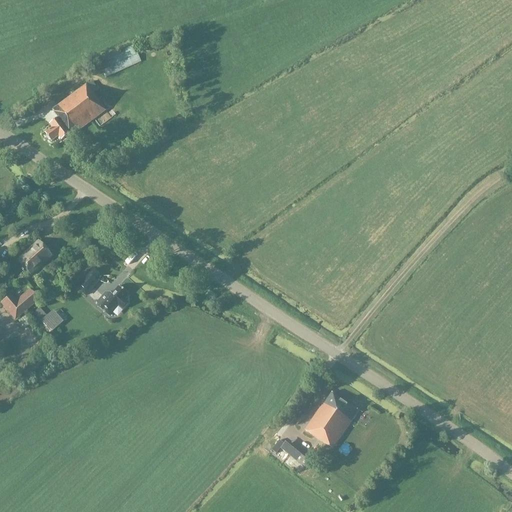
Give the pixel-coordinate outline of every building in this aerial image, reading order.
[(102,71),(106,78),(141,62),(134,46),(107,58),(107,60),(93,66),(97,73),(102,71)] [(137,66),(111,76),(112,81),(138,70),(137,66)] [(92,82),(87,86),(85,84),(51,109),(58,118),(49,125),(52,128),(45,134),(51,142),(58,137),(60,140),(70,134),(71,136),(105,111),(92,94),(98,90),(92,82)] [(29,274),(48,255),(37,242),(17,261),(29,274)] [(95,279),(99,274),(92,268),(75,286),(85,295),(97,281),(95,279)] [(96,303),(100,307),(99,308),(108,316),(117,306),(123,311),(129,304),(123,299),(127,295),(117,287),(111,294),(110,293),(105,293),(96,303)] [(0,303),(0,304),(15,321),(39,301),(29,290),(17,301),(11,294),(0,303)] [(46,315),(39,321),(49,333),(56,327),(46,315)] [(332,449),(358,411),(331,393),(326,402),(324,401),(304,430),(332,449)] [(281,449),(305,468),(311,460),(288,441),(285,444),(280,440),(272,450),(277,454),(281,449)]
